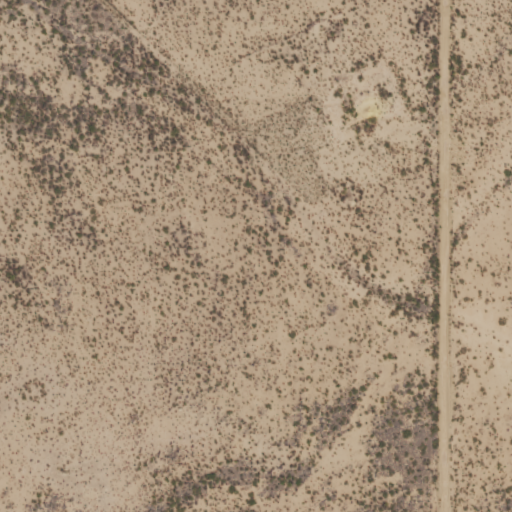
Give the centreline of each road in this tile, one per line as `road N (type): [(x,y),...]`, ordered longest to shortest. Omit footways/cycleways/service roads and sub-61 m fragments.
road 1 (track): [(511,362),(455,342),(340,272),(240,177),(95,0)]
road 2 (track): [(448,0),(457,511)]
